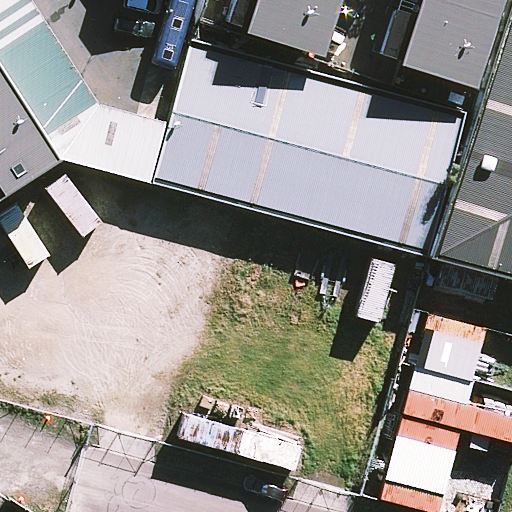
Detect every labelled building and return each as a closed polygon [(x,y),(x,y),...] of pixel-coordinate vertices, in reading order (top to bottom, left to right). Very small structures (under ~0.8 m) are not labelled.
[(39,0),(0,0),(0,57),(64,154),(157,179),(173,119),(104,99),(39,0)] [(252,0),(244,25),(323,50),(338,0),(252,0)] [(458,0),(417,0),(399,58),(477,82),(499,13),(458,0)] [(458,0),(499,13),(502,0),(458,0)] [(511,6),(442,250),(511,270),(511,6)] [(202,38),(196,36),(173,119),(157,179),(430,253),(469,110),(202,38)] [(0,57),(0,165),(14,187),(64,154),(0,57)] [(0,165),(0,195),(14,187),(0,165)] [(185,298),(180,321),(249,334),(253,312),(185,298)]
